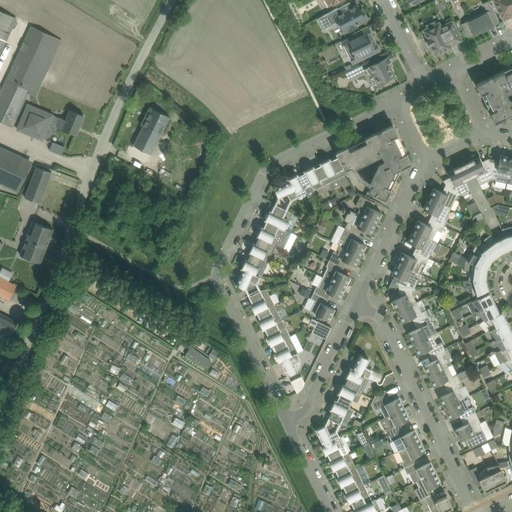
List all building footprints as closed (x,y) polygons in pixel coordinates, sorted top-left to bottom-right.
[(461,24),(463,28),(468,37),(499,22),(489,0),(483,3),(487,11),(461,24)] [(511,0),(494,0),(502,17),(503,17),(504,19),(511,15),(511,14),(511,13),(511,12),(511,0)] [(331,11),(319,18),(324,27),(336,21),(339,25),(344,33),(349,30),(357,26),(356,25),(365,20),(365,19),(366,18),(362,10),(360,11),(357,5),(353,7),(343,12),(340,6),(331,11)] [(0,52),(16,18),(0,10),(0,52)] [(436,24),(432,26),(423,30),(428,40),(427,41),(429,41),(430,44),(429,45),(429,46),(431,45),(436,55),(451,47),(451,46),(462,40),(452,21),(438,28),(436,24)] [(36,97),(41,86),(44,79),(47,73),(62,40),(31,25),(0,92),(0,120),(13,127),(28,93),(36,97)] [(369,28),(360,32),(344,40),(355,62),(362,59),(362,58),(370,54),(370,55),(380,50),(377,44),(373,46),(368,37),(372,35),(369,28)] [(372,73),(371,74),(373,78),(376,76),(379,83),(394,75),(386,58),(369,67),(372,73)] [(345,73),(348,79),(365,71),(361,65),(345,73)] [(511,114),(511,66),(476,84),(495,122),(506,117),(507,117),(506,117),(511,114)] [(65,120),(27,104),(17,128),(42,140),(49,123),(76,134),(83,116),(70,110),(65,120)] [(152,107),(133,145),(151,154),(169,116),(152,107)] [(399,169),(400,170),(401,168),(411,163),(393,125),(336,152),(339,157),(338,157),(344,170),(351,166),(359,178),(370,186),(368,191),(385,200),(397,176),(397,175),(396,176),(394,171),(400,169),(399,169)] [(50,149),(62,153),(65,146),(53,142),(50,149)] [(0,183),(11,188),(25,159),(0,147),(0,183)] [(499,160),(488,158),(491,163),(492,163),(490,173),(492,176),(493,179),(496,179),(496,180),(506,183),(511,159),(508,158),(509,157),(500,155),(499,160)] [(471,178),(475,175),(476,176),(478,180),(480,185),(487,182),(493,179),(492,176),(490,173),(492,163),(491,163),(489,158),(482,162),(479,156),(476,158),(468,162),(464,164),(461,165),(459,166),(465,180),(471,178)] [(329,159),(321,163),(333,188),(341,185),(338,178),(339,178),(339,177),(346,174),(338,157),(330,161),(329,159)] [(313,166),(305,171),(306,173),(314,190),(322,186),(322,185),(330,182),(333,189),(333,188),(321,163),(320,163),(321,165),(314,169),(313,166)] [(446,185),(445,186),(455,191),(457,196),(470,190),(465,180),(459,166),(451,170),(452,171),(449,172),(448,171),(448,172),(450,177),(444,180),(446,185)] [(24,198),(39,204),(51,173),(37,168),(24,198)] [(293,176),(288,179),(289,181),(298,198),(306,193),(303,187),(304,187),(311,184),(307,176),(306,173),(305,173),(301,175),(298,176),(297,174),(293,176)] [(278,197),(275,204),(286,210),(291,199),(297,196),(297,198),(298,198),(288,179),(289,181),(274,188),(278,197)] [(431,196),(430,199),(448,207),(450,209),(455,199),(456,199),(457,196),(455,191),(445,186),(442,192),(434,188),(430,195),(431,196)] [(496,193),(494,190),(492,190),(494,194),(497,201),(502,202),(504,195),(496,193)] [(490,205),(497,201),(494,194),(487,198),(490,205)] [(360,208),(357,213),(375,222),(376,219),(377,220),(381,212),(372,208),(375,202),(360,195),(355,206),(360,208)] [(325,202),(321,204),(324,210),(339,203),(336,197),(331,199),(334,203),(327,206),(325,202)] [(433,213),(430,219),(444,226),(447,219),(446,219),(450,209),(448,207),(430,199),(428,202),(427,201),(424,209),(433,213)] [(269,211),(265,219),(267,220),(284,229),(292,212),(286,210),(275,204),(272,212),(269,211)] [(499,204),(492,208),(494,212),(495,215),(499,213),(497,210),(501,209),(499,204)] [(497,210),(499,213),(508,215),(509,207),(499,204),(501,209),(497,210)] [(347,222),(345,228),(359,234),(362,229),(371,233),(375,226),(373,225),(375,222),(357,213),(353,211),(350,210),(345,221),(347,222)] [(484,218),(481,212),(475,215),(478,220),(484,218)] [(313,215),(310,221),(316,224),(319,218),(313,215)] [(486,222),(484,218),(478,220),(476,221),(478,226),(486,222)] [(416,228),(414,231),(432,240),(436,242),(437,243),(442,232),(441,232),(444,226),(430,219),(427,224),(418,220),(414,227),(416,228)] [(262,227),(257,236),(260,237),(276,245),(283,248),(291,233),(284,229),(267,220),(267,221),(265,225),(264,228),(262,227)] [(33,221),(20,255),(40,262),(53,229),(44,225),(33,221)] [(505,236),(500,239),(506,250),(511,248),(511,247),(511,225),(502,229),(501,229),(505,236)] [(341,235),(340,238),(344,240),(341,246),(359,254),(361,251),(362,252),(365,244),(362,243),(364,237),(359,234),(345,228),(341,235)] [(417,245),(414,251),(429,258),(436,242),(432,240),(414,231),(413,234),(412,233),(408,241),(417,245)] [(495,241),(491,234),(484,239),(487,242),(479,248),(492,259),(500,253),(501,253),(506,250),(500,239),(495,241)] [(249,252),(251,253),(268,261),(276,245),(257,236),(259,237),(256,244),(254,243),(249,252)] [(334,250),(329,260),(343,267),(346,261),(355,265),(359,258),(358,257),(359,254),(338,244),(335,250),(334,250)] [(470,263),(471,263),(487,268),(492,259),(479,248),(475,245),(466,262),(470,263)] [(323,249),(320,255),(326,258),(328,252),(323,249)] [(400,260),(398,263),(416,272),(421,274),(429,258),(414,251),(412,256),(402,252),(399,260),(400,260)] [(246,259),(242,268),(261,277),(268,261),(251,253),(248,260),(246,259)] [(328,267),(323,277),(344,287),(345,284),(346,284),(350,277),(341,272),(343,267),(329,260),(326,266),(328,267)] [(470,263),(466,262),(465,261),(464,270),(470,271),(468,280),(485,279),(487,268),(471,263),(470,263)] [(395,274),(389,287),(399,287),(415,287),(416,284),(418,280),(413,278),(416,272),(398,263),(397,266),(396,265),(392,273),(395,274)] [(245,288),(249,296),(260,290),(256,283),(259,277),(261,278),(261,277),(242,268),(241,268),(244,269),(236,284),(245,289),(245,288)] [(0,294),(9,300),(16,286),(0,277),(0,294)] [(317,286),(314,292),(328,299),(330,293),(340,298),(343,290),(342,290),(344,287),(323,277),(318,286),(317,286)] [(485,279),(468,280),(462,280),(465,289),(470,287),(473,297),(488,289),(485,279)] [(302,287),(299,294),(307,298),(310,291),(302,287)] [(397,308),(399,311),(416,302),(412,292),(416,290),(415,287),(399,287),(399,290),(398,290),(401,297),(392,301),(396,308),(397,308)] [(251,304),(255,313),(274,304),(270,295),(266,289),(260,290),(249,296),(253,303),(251,304)] [(328,299),(314,292),(311,298),(315,300),(310,311),(329,320),(329,319),(328,319),(329,316),(331,316),(334,309),(325,304),(328,299)] [(471,301),(467,303),(472,314),(476,312),(495,303),(489,292),(480,296),(471,301)] [(412,317),(415,323),(429,316),(426,310),(421,312),(416,302),(399,311),(400,314),(399,314),(403,322),(412,317)] [(71,303),(68,308),(77,313),(80,308),(71,303)] [(476,312),(484,320),(502,312),(502,311),(499,313),(495,303),(476,312)] [(259,320),(263,329),(282,320),(274,304),(255,313),(257,312),(261,319),(259,320)] [(0,330),(10,336),(18,322),(0,312),(0,330)] [(489,330),(489,331),(507,322),(502,312),(484,320),(492,329),(489,330)] [(417,328),(408,333),(412,340),(413,340),(414,343),(432,334),(436,332),(432,322),(429,316),(415,323),(417,328)] [(312,332),(326,339),(332,328),(312,318),(309,324),(314,326),(312,332)] [(267,337),(271,345),(290,336),(282,320),(263,329),(265,328),(269,336),(267,337)] [(494,340),(494,341),(511,332),(511,331),(507,322),(489,331),(497,339),(494,340)] [(84,336),(77,332),(75,336),(82,340),(84,336)] [(511,332),(494,341),(502,349),(511,344),(511,332)] [(427,349),(430,355),(444,348),(441,342),(437,344),(432,334),(414,343),(416,346),(415,346),(418,354),(427,349)] [(274,353),(279,361),(298,352),(294,343),(293,343),(290,336),(271,345),(271,346),(273,344),(277,352),(274,353)] [(504,361),(511,357),(511,344),(502,349),(499,351),(495,353),(500,363),(504,361)] [(211,360),(191,346),(185,354),(205,368),(211,360)] [(429,372),(430,375),(448,366),(443,356),(447,354),(444,348),(430,355),(433,360),(424,365),(427,372),(429,372)] [(139,358),(129,352),(126,357),(136,363),(139,358)] [(298,352),(279,361),(279,362),(281,361),(288,375),(297,371),(296,369),(297,369),(298,368),(299,367),(299,366),(300,366),(300,365),(300,364),(300,363),(300,361),(300,360),(300,359),(297,353),(298,352)] [(65,354),(60,362),(64,365),(69,357),(65,354)] [(350,368),(370,377),(368,376),(371,370),(372,369),(372,368),(372,366),(372,364),(371,363),(370,362),(369,361),(368,361),(368,360),(369,359),(360,354),(353,369),(350,368)] [(120,368),(112,365),(109,371),(117,374),(120,368)] [(448,366),(430,375),(431,378),(430,378),(434,386),(443,381),(446,387),(460,380),(471,375),(468,369),(453,376),(448,366)] [(219,373),(212,368),(209,374),(216,378),(219,373)] [(343,384),(342,384),(362,394),(362,393),(365,386),(370,377),(350,368),(346,377),(348,378),(345,385),(343,384)] [(133,379),(123,373),(119,378),(129,384),(133,379)] [(449,393),(440,397),(443,405),(444,404),(446,407),(463,398),(458,389),(463,386),(460,380),(446,387),(449,393)] [(120,382),(117,387),(123,391),(126,386),(120,382)] [(335,400),(354,410),(354,409),(348,407),(351,399),(357,402),(362,394),(342,384),(338,393),(340,394),(337,401),(335,400)] [(211,391),(202,386),(199,392),(207,397),(211,391)] [(388,396),(385,390),(376,394),(372,402),(373,403),(388,396)] [(186,400),(178,395),(174,401),(183,405),(186,400)] [(376,410),(380,407),(385,417),(403,408),(401,405),(402,405),(399,397),(391,401),(388,396),(373,403),(376,410)] [(463,398),(446,407),(447,410),(446,411),(450,418),(459,414),(462,419),(476,412),(473,406),(468,408),(463,398)] [(108,400),(105,406),(114,411),(117,405),(108,400)] [(328,417),(340,423),(347,424),(349,418),(354,410),(335,400),(330,409),(333,410),(329,417),(328,417)] [(86,408),(80,404),(77,408),(83,412),(86,408)] [(404,411),(403,408),(385,417),(379,420),(384,430),(386,429),(389,435),(403,428),(400,423),(409,418),(405,411),(404,411)] [(111,416),(104,412),(101,417),(108,422),(111,416)] [(476,412),(462,419),(464,425),(455,429),(459,437),(460,439),(460,440),(464,438),(469,448),(487,439),(482,429),(479,423),(481,422),(476,412)] [(185,422),(176,417),(172,424),(181,428),(185,422)] [(321,445),(340,436),(339,436),(336,430),(340,423),(328,417),(328,418),(329,418),(325,425),(316,429),(323,444),(321,445)] [(493,429),(493,437),(500,433),(503,426),(495,423),(493,429)] [(192,428),(187,424),(184,430),(189,433),(192,428)] [(393,441),(398,451),(419,440),(417,437),(418,437),(415,429),(405,434),(403,428),(389,435),(392,442),(393,441)] [(39,441),(43,434),(37,430),(33,438),(39,441)] [(87,438),(79,433),(76,439),(83,443),(87,438)] [(178,438),(173,434),(167,444),(172,448),(178,438)] [(329,461),(329,462),(348,452),(340,436),(321,445),(326,454),(328,453),(331,460),(329,461)] [(104,443),(96,438),(93,443),(100,448),(104,443)] [(381,439),(373,443),(376,449),(384,445),(381,439)] [(401,461),(404,468),(418,461),(415,455),(425,450),(421,443),(420,443),(419,440),(398,451),(403,461),(401,461)] [(492,440),(488,442),(491,450),(496,447),(492,440)] [(81,446),(75,442),(72,448),(78,451),(81,446)] [(368,443),(363,446),(365,451),(371,448),(368,443)] [(100,450),(92,445),(88,451),(96,455),(100,450)] [(371,448),(365,451),(369,458),(374,455),(371,448)] [(477,448),(473,450),(476,457),(481,455),(477,448)] [(165,453),(160,450),(156,456),(162,459),(165,453)] [(337,477),(337,478),(356,468),(348,452),(329,462),(333,470),(336,469),(339,476),(337,477)] [(46,458),(42,455),(37,463),(41,465),(46,458)] [(162,460),(154,455),(151,461),(158,465),(162,460)] [(19,467),(23,460),(18,456),(13,464),(19,467)] [(414,483),(416,482),(434,473),(433,470),(434,469),(430,462),(421,466),(418,461),(404,468),(407,474),(409,473),(414,483)] [(360,477),(364,484),(370,481),(362,465),(356,468),(361,477),(360,477)] [(499,465),(487,467),(496,485),(506,480),(500,467),(499,465)] [(496,485),(487,467),(479,474),(476,467),(469,470),(477,487),(482,484),(485,490),(496,485)] [(345,494),(364,484),(360,477),(361,477),(356,468),(337,478),(341,486),(344,485),(347,493),(345,494)] [(415,489),(420,500),(434,493),(431,487),(440,483),(437,475),(436,476),(434,473),(416,482),(419,487),(415,489)] [(38,477),(32,474),(29,480),(35,483),(38,477)] [(383,488),(388,485),(383,475),(378,478),(383,488)] [(158,482),(148,476),(145,480),(155,486),(158,482)] [(353,510),(375,499),(372,500),(368,493),(369,493),(364,484),(345,494),(349,503),(351,502),(355,509),(353,510)] [(388,485),(383,488),(385,493),(391,491),(388,485)] [(79,491),(71,486),(68,492),(76,497),(79,491)] [(434,493),(420,500),(425,498),(431,511),(440,511),(452,506),(447,495),(438,500),(434,493)] [(383,511),(381,509),(380,509),(375,499),(353,510),(353,511),(383,511)]
